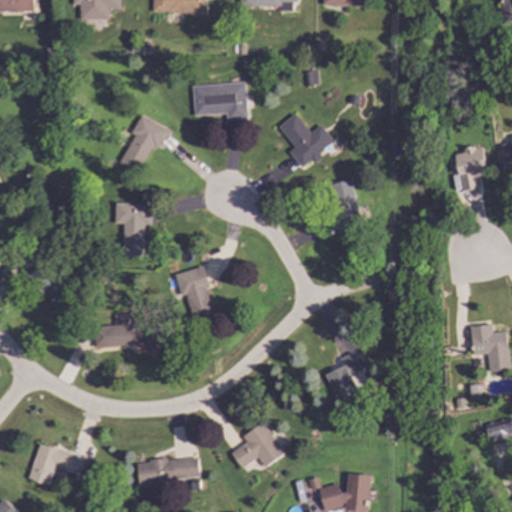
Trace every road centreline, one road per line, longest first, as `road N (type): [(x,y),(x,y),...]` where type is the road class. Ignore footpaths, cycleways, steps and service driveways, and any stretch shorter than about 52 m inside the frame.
road 1 (residential): [(0,342),(30,375),(74,401),(119,411),(178,407),(216,388),(310,303),(386,278)]
road 2 (residential): [(310,303),(267,231),(227,199)]
